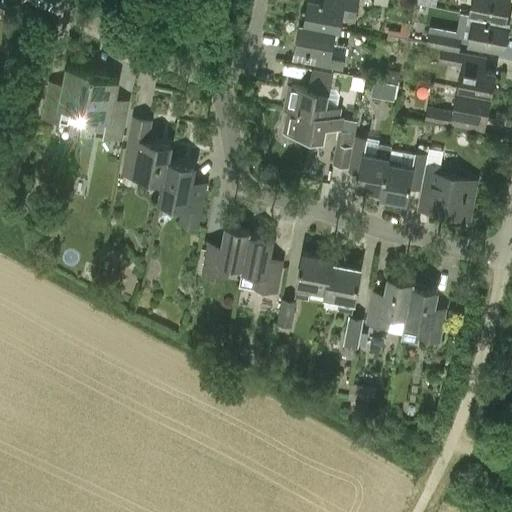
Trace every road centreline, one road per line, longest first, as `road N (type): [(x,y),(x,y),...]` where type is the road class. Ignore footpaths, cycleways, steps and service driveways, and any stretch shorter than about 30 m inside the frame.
road 1 (residential): [(498,260),(290,207),(237,179),(218,87)]
road 2 (residential): [(218,87),(47,0)]
road 3 (unclassified): [(418,511),(480,379)]
road 4 (residential): [(480,379),(498,260)]
